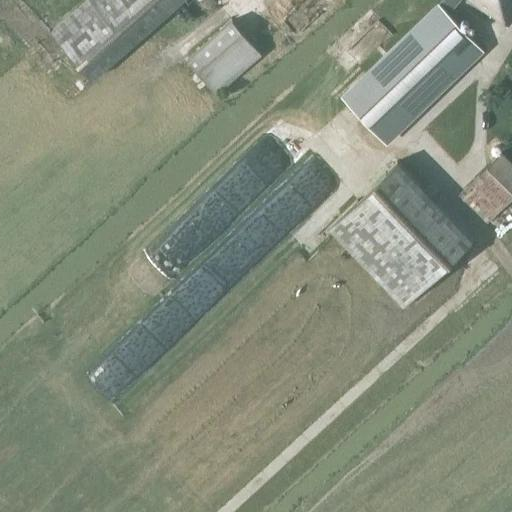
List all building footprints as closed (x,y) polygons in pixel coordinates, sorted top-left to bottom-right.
[(180,0),(85,0),(50,32),(92,79),(180,0)] [(511,0),(443,0),(443,2),(452,8),(458,0),(471,0),(505,25),(511,15),(511,0)] [(385,141),(415,112),(482,48),(439,4),(343,97),(385,141)] [(216,93),(261,53),(232,20),(187,60),(216,93)] [(262,194),(165,286),(195,317),(331,188),(275,129),(228,172),(248,193),(255,186),(262,194)] [(487,222),(511,195),(511,162),(501,152),(459,195),(487,222)] [(327,227),(403,305),(472,239),(397,160),(327,227)]
